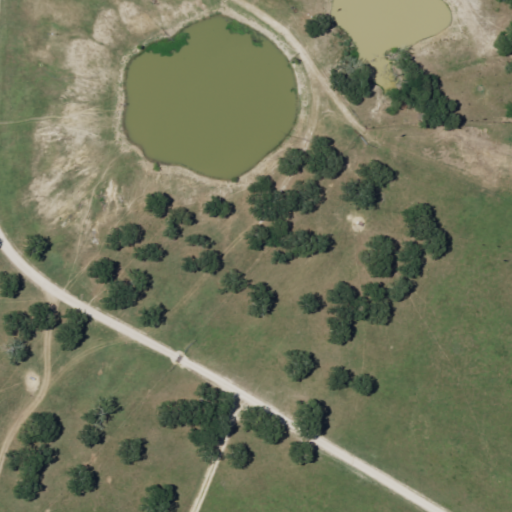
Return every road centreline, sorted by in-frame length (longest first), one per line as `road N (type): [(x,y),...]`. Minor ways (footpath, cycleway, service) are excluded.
road 1 (track): [(0,486),(26,452),(31,268),(6,194),(15,0)]
road 2 (residential): [(411,511),(351,452),(228,407),(100,422),(26,452)]
